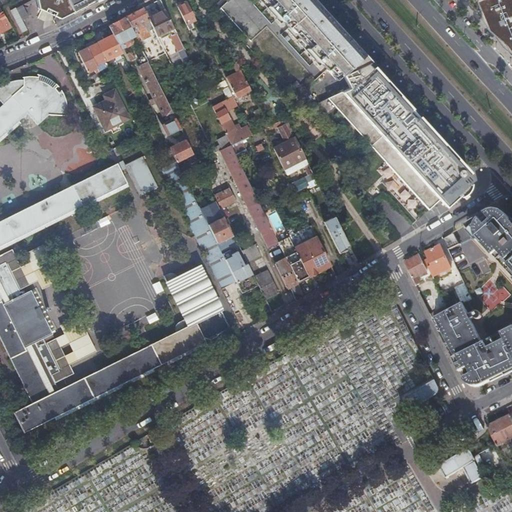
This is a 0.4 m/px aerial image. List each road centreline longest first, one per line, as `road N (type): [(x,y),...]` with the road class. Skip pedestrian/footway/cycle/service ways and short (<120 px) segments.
road 1 (residential): [(390,263),(16,477)]
road 2 (residential): [(343,0),(509,181)]
road 3 (primary): [(362,0),(511,166)]
road 4 (residential): [(390,263),(468,411),(511,391)]
road 5 (residential): [(134,0),(0,62)]
road 6 (residential): [(509,181),(390,263)]
road 7 (primary): [(511,104),(416,0)]
